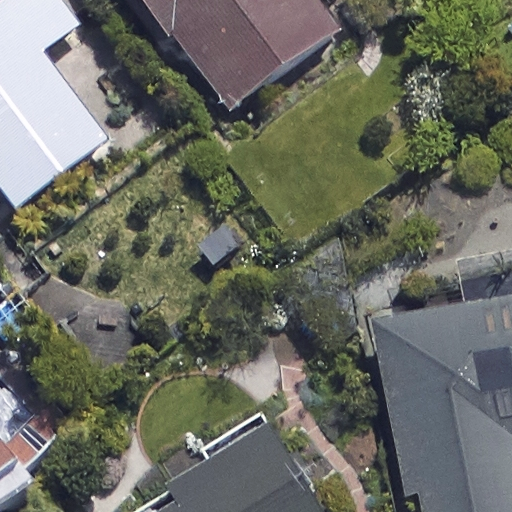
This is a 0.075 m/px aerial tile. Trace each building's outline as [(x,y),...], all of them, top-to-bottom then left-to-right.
[(0,0),(0,189),(20,216),(109,149),(43,61),(82,31),(58,0),(0,0)] [(351,29),(329,0),(142,0),(231,119),(351,29)] [(511,511),(511,253),(453,265),(463,315),(377,332),(410,503),(421,501),(423,511),(511,511)] [(0,511),(19,511),(84,471),(0,369),(0,511)] [(320,511),(264,421),(118,511),(320,511)]
